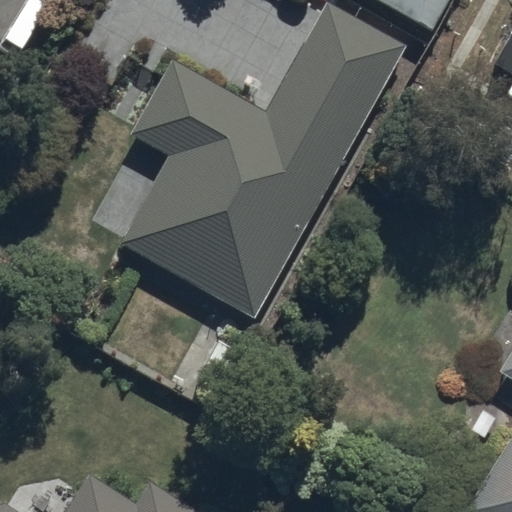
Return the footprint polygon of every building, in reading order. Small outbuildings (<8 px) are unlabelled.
[(362,0),(429,35),(448,0),(362,0)] [(252,322),(403,48),(322,4),(261,114),(169,63),(127,138),(167,160),(118,249),(252,322)] [(511,21),(489,61),(511,74),(511,85),(506,95),(511,98),(511,21)] [(511,511),(511,351),(497,375),(511,383),(511,430),(461,511),(511,511)] [(190,511),(148,484),(133,508),(86,477),(62,511),(17,511),(5,504),(0,505),(0,511),(190,511)]
